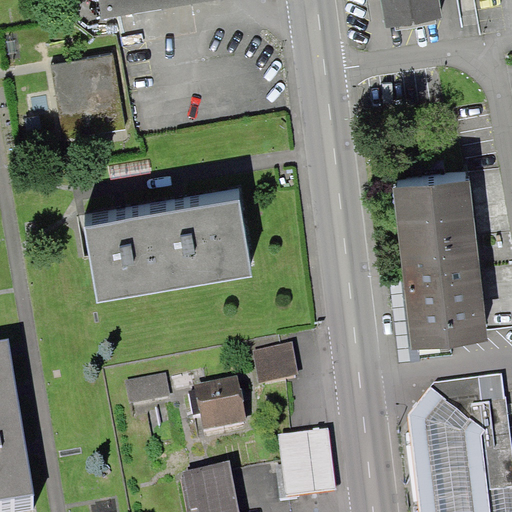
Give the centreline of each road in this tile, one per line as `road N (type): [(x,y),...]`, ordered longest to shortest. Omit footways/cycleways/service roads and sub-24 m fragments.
road 1 (primary): [(375,511),(320,70)]
road 2 (residential): [(511,170),(487,48),(320,70)]
